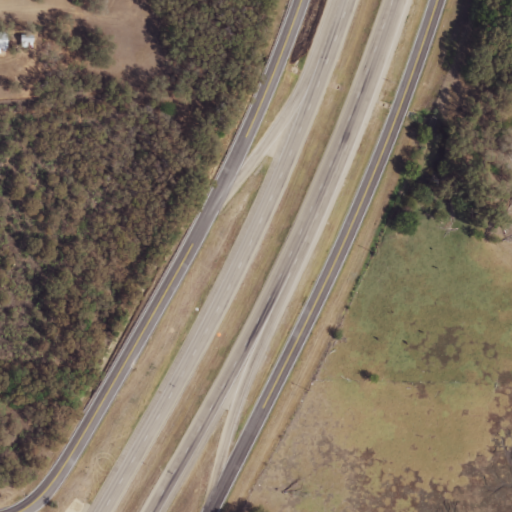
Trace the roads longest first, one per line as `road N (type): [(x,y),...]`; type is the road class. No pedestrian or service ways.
road 1 (motorway): [(347,0),(280,207),(115,511)]
road 2 (motorway): [(162,511),(283,274),(393,0)]
road 3 (tertiary): [(208,511),(358,209),(436,0)]
road 4 (tertiary): [(18,511),(58,474),(199,232)]
road 5 (motorway): [(338,0),(285,115),(199,232)]
road 6 (tertiary): [(199,232),(299,0)]
road 7 (motorway): [(203,511),(283,274)]
